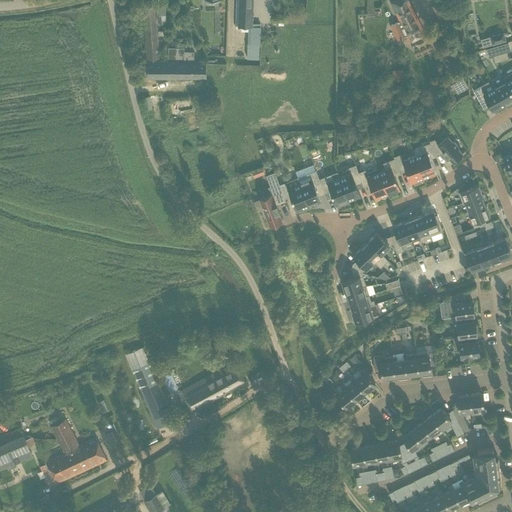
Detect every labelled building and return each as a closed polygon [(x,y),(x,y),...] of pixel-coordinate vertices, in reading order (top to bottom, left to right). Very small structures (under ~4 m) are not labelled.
[(238,0),(238,26),(252,26),(252,0),(238,0)] [(397,21),(391,24),(397,40),(404,37),(404,36),(405,35),(408,42),(424,34),(408,0),(396,0),(391,2),(399,21),(398,22),(397,21)] [(442,23),(452,18),(444,1),(434,6),(442,23)] [(162,5),(156,6),(157,24),(167,24),(166,5),(162,5)] [(156,6),(143,7),(147,78),(184,78),(184,52),(184,48),(168,48),(168,59),(159,60),(158,38),(158,30),(157,24),(156,6)] [(483,47),(506,40),(503,32),(480,39),(483,47)] [(489,57),(493,56),(506,52),(510,50),(508,42),(486,48),(489,57)] [(194,52),(184,52),(184,78),(206,78),(206,61),(194,61),(194,52)] [(506,52),(493,56),(495,62),(508,58),(506,52)] [(403,68),(389,70),(391,82),(392,82),(404,80),(403,68)] [(511,70),(503,76),(505,81),(511,92),(511,70)] [(463,77),(451,83),(452,84),(457,93),(469,87),(463,77)] [(511,92),(505,81),(495,87),(505,104),(511,100),(511,92)] [(505,104),(495,87),(484,93),(480,86),(473,90),(479,100),(485,97),(493,111),(505,104)] [(150,95),(142,96),(142,97),(144,109),(152,108),(150,95)] [(430,140),(429,140),(436,156),(435,154),(442,151),(443,152),(444,151),(447,155),(446,155),(447,156),(448,156),(452,162),(462,153),(458,148),(458,147),(453,141),(452,141),(448,136),(438,144),(434,139),(430,141),(430,140)] [(436,156),(429,140),(430,143),(424,145),(426,151),(415,155),(417,160),(423,178),(425,177),(425,178),(425,177),(431,175),(431,174),(435,173),(429,158),(435,156),(435,157),(436,156)] [(394,156),(400,173),(400,172),(399,169),(405,167),(411,182),(423,178),(417,160),(415,155),(403,160),(401,154),(394,156)] [(379,171),(387,193),(399,189),(394,174),(400,172),(400,173),(394,156),(393,156),(394,159),(383,163),(385,168),(379,171)] [(364,186),(355,164),(355,165),(349,168),(351,173),(339,178),(348,200),(350,199),(350,200),(350,199),(356,197),(356,198),(356,197),(360,195),(355,183),(361,181),(363,187),(364,186)] [(387,193),(379,171),(378,169),(366,173),(365,170),(359,172),(355,164),(364,186),(364,185),(369,183),(375,198),(379,197),(380,197),(380,196),(385,194),(385,195),(386,195),(386,194),(387,193)] [(252,170),(254,177),(264,173),(262,167),(252,170)] [(324,193),(315,170),(315,171),(298,178),(297,177),(308,206),(310,205),(310,206),(311,205),(316,203),(317,203),(317,202),(320,201),(315,186),(321,184),(324,193)] [(316,170),(315,170),(324,193),(325,193),(324,192),(330,190),(336,205),(348,200),(339,178),(333,180),(330,175),(319,179),(316,170)] [(286,201),(274,171),(274,172),(266,175),(271,186),(268,187),(271,194),(260,198),(263,208),(261,209),(264,216),(266,215),(270,225),(282,221),(279,212),(279,210),(278,210),(276,206),(277,206),(276,204),(275,204),(285,200),(285,201),(286,201)] [(280,185),(274,171),(286,201),(285,198),(291,195),(296,210),(308,206),(297,177),(299,183),(288,188),(286,182),(280,185)] [(458,192),(462,203),(465,202),(481,196),(482,195),(478,184),(466,189),(461,191),(460,191),(458,192)] [(485,204),(481,196),(465,202),(468,210),(485,204)] [(486,204),(485,204),(468,210),(468,211),(472,222),(472,221),(474,226),(473,226),(474,227),(484,224),(486,223),(484,217),(490,215),(486,204)] [(433,210),(422,214),(431,236),(431,235),(443,231),(437,214),(436,214),(436,215),(435,215),(433,210)] [(431,236),(422,214),(422,215),(413,218),(421,240),(431,236)] [(413,218),(404,221),(403,221),(411,241),(410,238),(419,234),(421,240),(413,218)] [(411,241),(403,221),(393,225),(396,233),(391,235),(390,235),(390,236),(393,243),(397,253),(403,250),(401,245),(411,241)] [(456,234),(462,231),(459,223),(453,225),(456,234)] [(376,232),(368,239),(382,253),(393,243),(390,236),(383,238),(376,232)] [(505,237),(494,241),(501,259),(511,255),(505,237)] [(361,246),(361,247),(374,261),(380,267),(388,260),(382,253),(368,239),(368,240),(369,241),(362,247),(361,246)] [(501,259),(494,241),(494,242),(485,245),(491,262),(500,258),(501,259)] [(491,262),(485,245),(476,249),(476,248),(475,248),(482,266),(482,265),(491,262)] [(352,263),(351,269),(362,272),(362,271),(366,268),(374,261),(361,247),(353,254),(357,259),(353,263),(352,263)] [(482,266),(475,248),(465,252),(472,270),(482,266)] [(354,277),(342,281),(345,292),(366,285),(363,274),(361,275),(362,272),(351,269),(354,277)] [(398,279),(388,282),(390,288),(392,287),(400,285),(398,279)] [(366,285),(345,292),(346,292),(349,301),(369,295),(369,294),(366,285)] [(400,285),(392,287),(395,295),(402,292),(400,285)] [(456,316),(468,315),(474,314),(474,312),(475,312),(474,306),(473,306),(472,300),(466,301),(465,295),(466,295),(464,291),(448,298),(450,317),(456,316)] [(352,311),(375,304),(375,303),(373,300),(371,300),(369,295),(349,301),(352,311),(351,311),(352,311)] [(375,304),(352,311),(355,322),(361,320),(361,321),(361,322),(374,318),(370,306),(375,304)] [(469,321),(468,315),(456,316),(459,336),(470,335),(476,334),(476,331),(477,331),(477,325),(475,325),(475,320),(469,321)] [(470,335),(459,336),(453,337),(454,349),(460,349),(461,356),(464,356),(464,358),(472,357),(472,355),(479,354),(479,351),(480,351),(479,345),(478,345),(477,340),(471,341),(470,335)] [(142,347),(126,354),(157,427),(174,420),(142,347)] [(416,353),(419,372),(431,371),(430,365),(436,364),(436,367),(437,367),(435,351),(416,353)] [(416,353),(404,355),(404,359),(405,359),(406,374),(419,372),(416,353)] [(394,376),(392,356),(381,358),(380,355),(373,355),(375,369),(381,368),(382,377),(394,376)] [(405,359),(404,359),(397,360),(396,356),(392,356),(394,376),(406,374),(405,359)] [(225,373),(222,368),(182,390),(192,410),(245,382),(237,367),(225,373)] [(356,379),(366,391),(375,383),(363,368),(359,371),(362,374),(356,379)] [(366,391),(356,379),(354,376),(350,379),(353,382),(347,386),(357,398),(366,391)] [(357,398),(347,386),(344,383),(341,386),(343,389),(337,395),(347,406),(357,398)] [(482,392),(470,394),(471,409),(472,413),(486,410),(485,401),(484,401),(484,402),(483,402),(482,392)] [(471,409),(470,394),(457,396),(458,401),(452,406),(454,408),(450,410),(455,417),(463,433),(470,430),(461,410),(471,409)] [(442,407),(431,415),(440,427),(442,430),(450,424),(457,436),(463,433),(455,417),(450,410),(447,413),(442,407)] [(440,427),(431,415),(422,422),(430,434),(433,437),(436,435),(434,431),(440,427)] [(65,418),(50,426),(64,452),(73,448),(78,459),(87,455),(92,466),(106,459),(96,437),(79,445),(65,418)] [(430,434),(422,422),(412,429),(424,445),(427,442),(425,439),(430,434)] [(424,445),(412,429),(403,436),(406,441),(403,443),(410,459),(417,455),(415,451),(424,445)] [(23,434),(6,442),(15,463),(32,456),(23,434)] [(410,459),(403,443),(399,444),(398,440),(386,442),(390,461),(401,459),(402,463),(410,459)] [(6,442),(0,443),(0,469),(15,463),(6,442)] [(390,461),(386,442),(374,444),(377,459),(384,458),(385,462),(390,461)] [(378,463),(377,459),(374,444),(363,446),(366,461),(373,460),(374,464),(378,463)] [(367,465),(366,461),(363,446),(350,449),(353,464),(361,462),(362,466),(367,465)] [(46,462),(40,465),(48,483),(54,480),(56,482),(92,466),(87,455),(78,459),(73,448),(64,452),(46,460),(46,462)] [(117,450),(119,456),(125,453),(122,448),(117,450)] [(471,497),(472,499),(477,496),(479,499),(478,499),(478,500),(497,491),(496,490),(496,491),(494,488),(498,486),(497,477),(500,477),(501,483),(498,457),(497,457),(497,458),(494,458),(493,452),(492,449),(493,449),(493,448),(478,450),(479,454),(474,455),(476,475),(464,481),(471,497)] [(422,465),(428,463),(424,455),(418,458),(422,465)] [(461,485),(454,488),(461,502),(471,497),(464,481),(463,479),(459,481),(461,485)] [(461,502),(454,488),(452,485),(448,487),(450,490),(443,494),(450,507),(461,502)] [(439,496),(432,499),(438,511),(440,511),(450,507),(443,494),(441,490),(437,492),(439,496)] [(145,500),(151,511),(155,511),(164,507),(156,494),(145,500)] [(428,501),(422,504),(425,511),(438,511),(432,499),(431,495),(426,497),(428,501)] [(129,511),(133,510),(125,496),(95,511),(129,511)] [(417,506),(411,509),(411,511),(425,511),(422,504),(420,500),(416,502),(417,506)]
